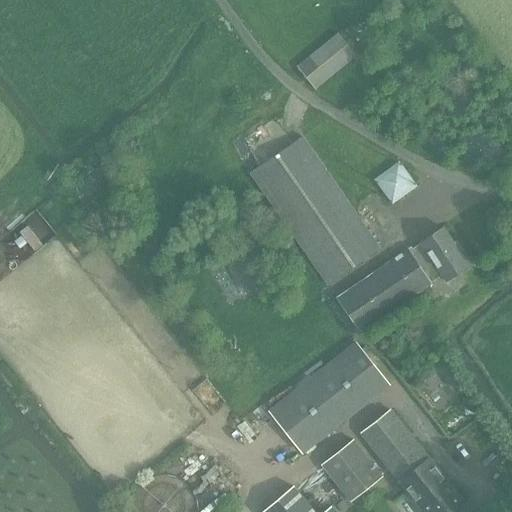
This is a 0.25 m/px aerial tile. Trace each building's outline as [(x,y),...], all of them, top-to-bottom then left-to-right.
[(315,87),(356,54),(338,32),(297,65),(315,87)] [(378,247),(368,232),(302,137),(250,173),(327,283),(378,247)] [(394,203),(418,186),(400,161),(376,177),(394,203)] [(444,280),(472,261),(457,239),(453,242),(442,225),(421,241),(422,242),(413,248),(412,246),(336,298),(360,331),(430,282),(428,280),(439,273),(444,280)] [(305,452),(391,386),(356,343),(272,409),(305,452)] [(390,411),(360,434),(421,511),(453,511),(464,504),(390,411)] [(352,501),(384,476),(355,439),(323,464),(352,501)] [(316,511),(294,486),(263,511),(316,511)]
